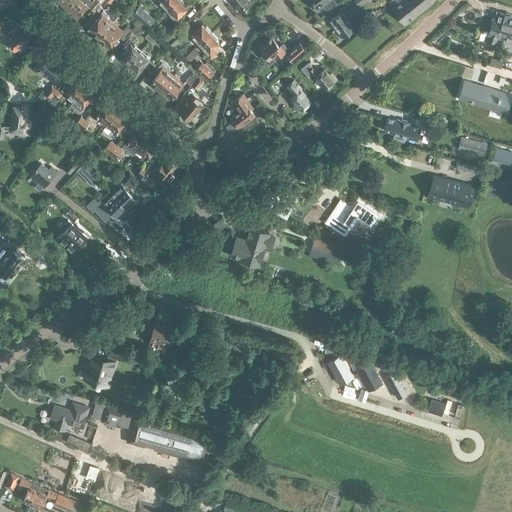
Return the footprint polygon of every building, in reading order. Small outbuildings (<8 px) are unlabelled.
[(88,6),(92,1),(90,0),(74,0),(67,8),(78,17),(87,5),(88,6)] [(92,0),(92,1),(88,6),(94,11),(101,3),(102,3),(98,0),(92,0)] [(156,0),(165,10),(175,0),(156,0)] [(184,4),(183,3),(180,0),(175,0),(165,10),(177,22),(182,18),(179,15),(183,10),(186,8),(184,6),(183,5),(184,4)] [(248,0),(230,0),(240,13),(252,3),(248,0)] [(337,3),(334,0),(308,0),(316,10),(323,5),(327,10),(337,3)] [(400,0),(391,8),(405,24),(435,0),(400,0)] [(155,19),(139,5),(131,14),(139,21),(145,25),(147,28),(155,19)] [(357,12),(359,11),(355,5),(348,11),(345,13),(342,10),(329,20),(336,29),(357,12)] [(119,7),(114,12),(118,15),(122,10),(119,7)] [(98,39),(113,22),(106,16),(108,14),(104,10),(87,29),(92,33),(92,35),(96,39),(98,39)] [(122,10),(118,15),(122,18),(126,13),(122,10)] [(490,24),(490,26),(505,30),(502,40),(511,43),(511,14),(506,13),(496,10),(495,16),(493,15),(492,17),(492,19),(490,19),(489,22),(490,24)] [(357,12),(336,29),(342,37),(356,27),(353,23),(361,17),(357,12)] [(139,21),(132,29),(132,30),(137,34),(145,25),(139,21)] [(0,26),(0,29),(0,28),(0,33),(3,33),(15,52),(31,40),(23,28),(21,29),(18,25),(7,32),(1,22),(0,22),(0,26)] [(123,30),(113,22),(98,39),(103,43),(103,44),(109,48),(119,36),(123,40),(132,30),(132,29),(127,25),(123,30)] [(195,31),(192,28),(187,32),(199,45),(212,33),(206,27),(205,28),(202,25),(195,31)] [(496,39),(502,40),(505,30),(490,26),(487,37),(485,44),(494,47),(496,39)] [(168,41),(173,35),(169,31),(162,38),(166,42),(168,41)] [(149,40),(154,35),(149,32),(145,37),(149,40)] [(176,33),(173,35),(168,41),(173,46),(181,38),(176,33)] [(217,39),(212,33),(199,45),(211,58),(218,51),(214,47),(218,43),(215,40),(217,39)] [(154,35),(149,40),(154,44),(158,39),(154,35)] [(129,64),(141,50),(136,45),(134,46),(133,45),(135,42),(129,37),(120,47),(123,50),(119,55),(124,60),(124,62),(127,64),(129,64)] [(265,43),(266,43),(260,49),(263,53),(260,55),(268,65),(276,58),(273,54),(275,52),(279,57),(286,50),(281,44),(278,46),(272,38),(271,39),(270,38),(265,43)] [(299,42),(286,53),(293,61),(306,50),(299,42)] [(141,50),(129,64),(130,65),(130,66),(133,69),(135,69),(140,73),(143,70),(142,69),(150,60),(146,56),(147,55),(141,50)] [(190,62),(194,57),(190,53),(186,58),(190,62)] [(64,69),(48,55),(36,70),(43,76),(44,75),(54,82),(64,69)] [(178,67),(183,60),(177,55),(174,59),(178,62),(176,65),(178,67)] [(206,78),(213,71),(202,61),(202,62),(199,59),(193,66),(196,68),(196,69),(206,78)] [(185,61),(183,60),(178,67),(183,71),(187,65),(184,63),(185,61)] [(159,92),(174,75),(169,70),(170,69),(162,62),(155,70),(158,72),(152,78),(153,80),(150,84),(159,92)] [(308,77),(311,74),(324,89),(336,79),(331,73),(329,75),(323,68),(318,73),(308,62),(301,69),(308,77)] [(191,85),(199,75),(194,71),(185,80),(191,85)] [(174,75),(159,92),(168,99),(172,95),(173,96),(174,95),(184,83),(174,75)] [(195,90),(204,79),(199,75),(191,86),(195,90)] [(76,79),(70,86),(66,82),(60,90),(73,101),(85,87),(76,79)] [(302,88),(294,79),(286,86),(293,94),(289,98),(294,104),(292,106),(298,113),(311,101),(305,95),(306,94),(301,89),(302,88)] [(458,98),(506,113),(511,95),(464,80),(458,98)] [(244,81),(240,84),(245,91),(249,88),(244,81)] [(46,102),(57,89),(52,85),(45,92),(43,90),(38,96),(46,102)] [(93,94),(85,87),(73,101),(82,108),(93,94)] [(57,89),(46,102),(52,107),(59,99),(63,94),(57,89)] [(197,113),(203,107),(196,101),(198,98),(192,93),(189,97),(189,96),(182,104),(183,105),(178,111),(190,121),(197,112),(197,113)] [(246,130),(259,121),(251,109),(253,108),(243,93),(231,101),(238,111),(230,117),(233,122),(226,126),(233,137),(246,128),(246,130)] [(105,125),(118,110),(108,102),(105,105),(97,114),(98,114),(95,118),(99,121),(100,121),(105,125)] [(20,107),(12,106),(10,126),(6,126),(5,129),(10,130),(9,132),(30,134),(31,119),(26,119),(28,104),(21,103),(20,107)] [(118,110),(105,125),(111,130),(111,131),(115,134),(118,131),(119,131),(126,122),(128,119),(118,110)] [(86,119),(81,115),(74,123),(79,127),(86,119)] [(396,121),(387,118),(384,130),(417,139),(420,127),(411,125),(411,123),(397,119),(396,121)] [(90,122),(86,119),(79,127),(83,131),(90,122)] [(148,136),(138,128),(126,143),(136,151),(148,136)] [(158,144),(148,136),(136,151),(142,156),(141,156),(146,160),(158,144)] [(458,148),(484,155),(487,143),(461,136),(458,148)] [(108,154),(116,144),(111,139),(103,149),(108,154)] [(122,149),(116,144),(108,154),(114,158),(122,149)] [(493,160),(510,165),(511,158),(511,152),(496,148),(493,160)] [(77,153),(64,168),(70,174),(84,159),(77,153)] [(147,170),(140,179),(139,179),(149,187),(154,181),(149,178),(156,170),(170,180),(174,175),(171,173),(178,165),(167,157),(164,160),(156,169),(153,170),(149,167),(147,170)] [(455,172),(456,167),(437,161),(435,167),(455,172)] [(458,161),(456,167),(467,170),(469,164),(458,161)] [(49,169),(41,163),(31,176),(38,182),(35,186),(40,190),(43,186),(47,182),(48,183),(57,171),(51,166),(49,169)] [(147,170),(143,166),(135,175),(140,179),(147,170)] [(118,191),(113,195),(126,209),(131,203),(130,202),(134,199),(123,187),(125,185),(126,187),(130,183),(134,187),(139,183),(129,173),(121,181),(122,182),(119,184),(118,183),(114,187),(118,191)] [(427,197),(469,208),(476,185),(434,173),(427,197)] [(511,191),(511,180),(484,183),(486,194),(511,191)] [(113,195),(109,191),(97,203),(105,211),(108,208),(116,216),(119,213),(120,214),(126,209),(113,195)] [(349,208),(344,204),(331,225),(344,234),(357,215),(370,223),(377,214),(355,199),(349,208)] [(414,221),(416,215),(389,206),(387,212),(414,221)] [(78,216),(70,209),(65,214),(73,222),(78,216)] [(2,231),(10,238),(6,243),(4,242),(0,247),(0,273),(9,281),(26,259),(15,251),(20,245),(20,246),(25,239),(16,232),(18,229),(9,223),(2,231)] [(62,233),(61,232),(56,238),(65,245),(65,244),(72,251),(72,252),(73,251),(73,250),(77,246),(77,247),(86,237),(81,233),(79,231),(81,229),(74,223),(72,225),(70,223),(62,233)] [(246,239),(241,237),(235,256),(241,258),(240,259),(259,265),(260,263),(259,262),(264,246),(265,246),(266,244),(272,246),(275,236),(269,234),(269,232),(262,230),(257,229),(257,228),(250,226),(247,236),(250,237),(248,240),(246,240),(246,239)] [(342,245),(314,236),(310,251),(338,259),(342,245)] [(171,327),(154,322),(148,342),(165,347),(167,341),(170,342),(173,334),(169,333),(171,327)] [(115,334),(102,329),(99,338),(113,342),(115,334)] [(348,349),(321,341),(315,349),(331,378),(333,381),(335,383),(337,385),(369,394),(346,353),(348,349)] [(127,354),(109,349),(107,356),(125,361),(127,354)] [(380,359),(348,349),(346,353),(369,394),(399,404),(378,365),(380,359)] [(113,363),(88,356),(81,380),(106,388),(113,363)] [(419,410),(416,402),(425,374),(380,359),(378,365),(399,404),(419,410)] [(476,389),(425,374),(416,402),(419,410),(445,418),(443,424),(463,430),(476,389)] [(70,409),(54,404),(49,418),(55,420),(53,427),(65,431),(68,424),(83,429),(90,406),(72,401),(70,409)] [(105,422),(121,427),(125,415),(108,409),(105,422)] [(212,434),(135,413),(127,442),(144,447),(145,444),(153,446),(152,449),(178,456),(179,453),(187,456),(187,459),(204,464),(212,434)] [(89,445),(87,439),(81,441),(84,448),(89,445)] [(100,468),(90,464),(85,478),(95,481),(100,468)] [(13,489),(19,475),(10,471),(4,486),(13,489)] [(30,481),(21,477),(19,484),(27,488),(23,500),(30,503),(34,494),(35,495),(39,485),(31,481),(30,481)] [(35,495),(34,494),(30,503),(41,508),(45,497),(54,501),(53,504),(69,511),(72,506),(74,499),(49,489),(39,485),(35,495)] [(74,499),(72,506),(75,507),(79,509),(82,503),(74,499)]
